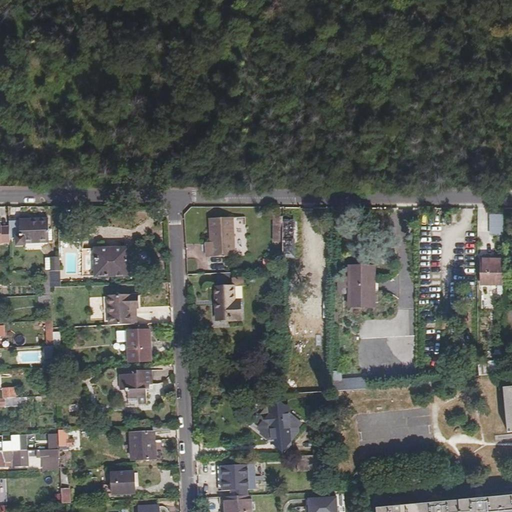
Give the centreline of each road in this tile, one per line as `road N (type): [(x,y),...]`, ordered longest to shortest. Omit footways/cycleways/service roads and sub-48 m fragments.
road 1 (residential): [(174,196),(511,196)]
road 2 (residential): [(188,511),(174,196)]
road 3 (residential): [(0,195),(174,196)]
